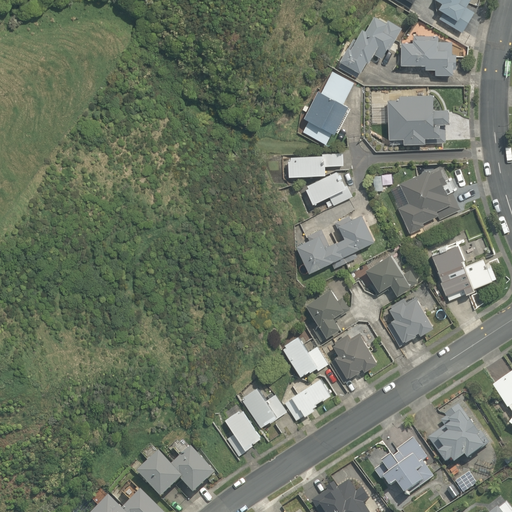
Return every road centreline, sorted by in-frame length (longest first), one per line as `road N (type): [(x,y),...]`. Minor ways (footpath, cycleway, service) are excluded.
road 1 (residential): [(221,511),(511,325)]
road 2 (residential): [(511,170),(504,129),(511,37)]
